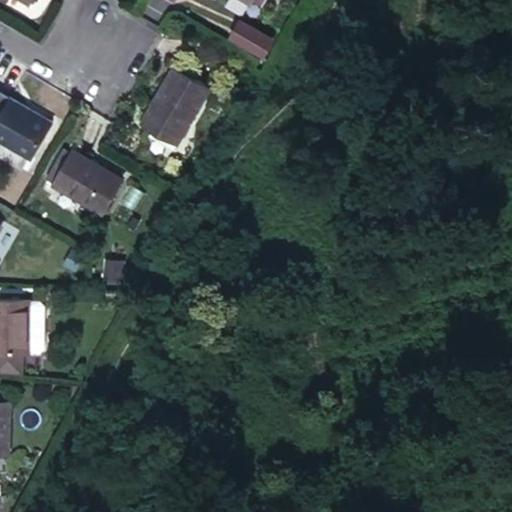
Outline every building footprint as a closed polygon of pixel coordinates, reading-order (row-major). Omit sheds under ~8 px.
[(242,20),(234,40),(259,50),(267,30),(242,20)] [(171,77),(137,132),(174,154),(207,98),(171,77)] [(10,99),(0,115),(0,148),(27,166),(52,124),(10,99)] [(80,162),(58,198),(108,227),(130,192),(80,162)] [(26,314),(0,313),(0,364),(16,365),(24,365),(36,366),(40,361),(42,320),(38,315),(26,314)] [(16,365),(0,364),(0,380),(16,382),(16,365)] [(0,398),(0,451),(12,451),(13,399),(0,398)]
